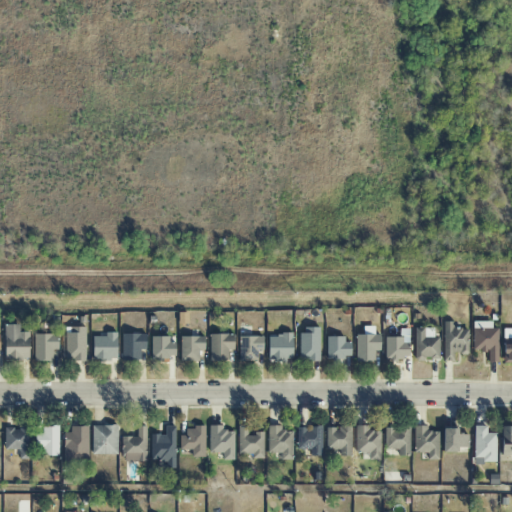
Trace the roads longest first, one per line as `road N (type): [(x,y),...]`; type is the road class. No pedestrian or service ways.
road 1 (track): [(0,273),(511,271)]
road 2 (residential): [(511,394),(0,394)]
